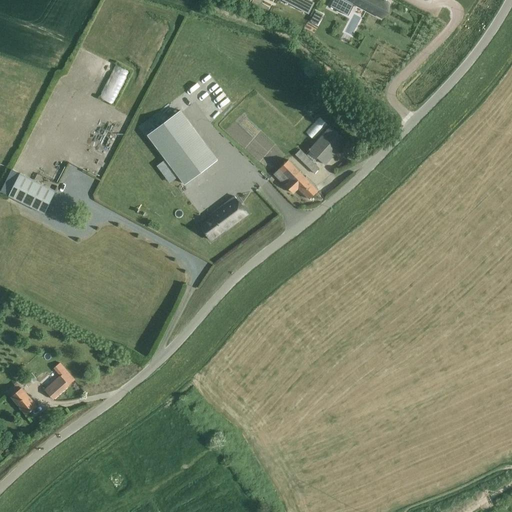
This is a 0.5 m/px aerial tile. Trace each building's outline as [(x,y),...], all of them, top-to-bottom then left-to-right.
[(333,0),(330,6),(342,13),(348,3),(343,0),(333,0)] [(347,0),(354,3),(381,18),(382,17),(381,17),(388,5),(389,4),(386,1),(386,0),(385,0),(377,0),(377,1),(376,2),(374,0),(373,0),(347,0)] [(114,64),(101,97),(115,103),(128,70),(114,64)] [(180,111),(147,135),(165,159),(163,161),(157,166),(170,182),(175,178),(178,176),(184,185),(217,160),(191,125),(180,111)] [(315,139),(327,123),(318,116),(306,132),(315,139)] [(346,142),(330,127),(309,150),(325,165),(346,142)] [(319,169),(299,149),(294,155),(314,174),(319,169)] [(288,160),(273,174),(293,193),(298,188),(308,199),(318,191),(288,160)] [(20,173),(8,196),(44,214),(55,191),(20,173)] [(211,214),(213,217),(200,227),(210,240),(247,213),(235,196),(211,214)] [(53,399),(74,380),(66,371),(45,389),(53,399)] [(22,388),(11,396),(26,415),(37,406),(22,388)]
